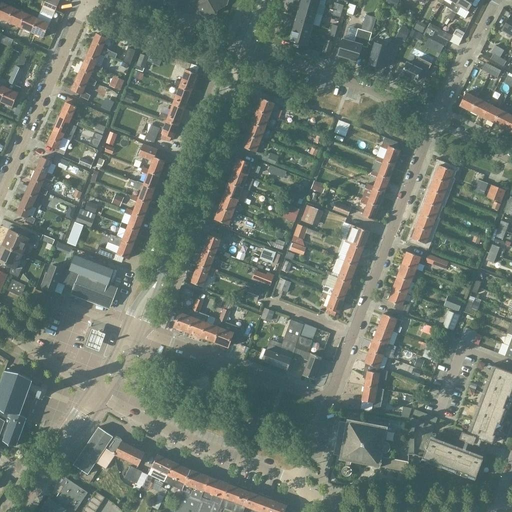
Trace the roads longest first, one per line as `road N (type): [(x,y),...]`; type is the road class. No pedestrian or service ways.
road 1 (residential): [(224,44),(141,264),(160,271)]
road 2 (residential): [(160,271),(179,278),(262,58)]
road 3 (residential): [(351,335),(434,120)]
road 4 (residential): [(0,194),(85,2)]
road 5 (unclassified): [(296,477),(199,444),(105,397)]
road 6 (residential): [(326,401),(141,331)]
road 7 (residential): [(434,120),(369,88),(262,58)]
road 8 (secondary): [(160,271),(219,115)]
road 9 (residential): [(496,502),(335,500)]
road 10 (residential): [(224,44),(85,2)]
road 11 (residential): [(434,120),(494,0)]
